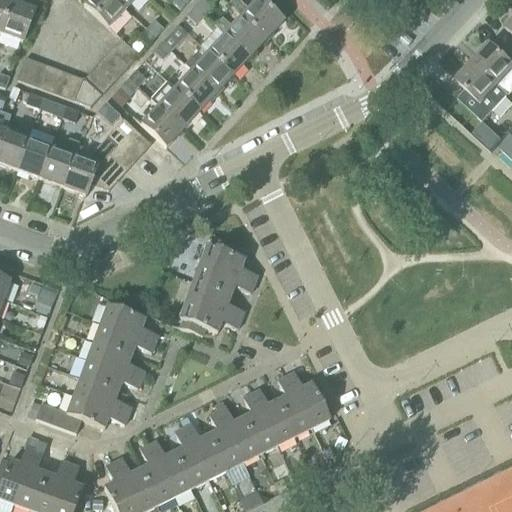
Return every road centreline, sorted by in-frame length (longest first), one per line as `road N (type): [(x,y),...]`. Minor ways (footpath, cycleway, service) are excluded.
road 1 (residential): [(340,332),(89,455),(0,424)]
road 2 (residential): [(0,231),(71,251),(257,161)]
road 3 (residential): [(257,161),(399,84),(477,0)]
road 4 (residential): [(511,322),(371,392),(340,332)]
road 5 (residential): [(340,332),(257,161)]
